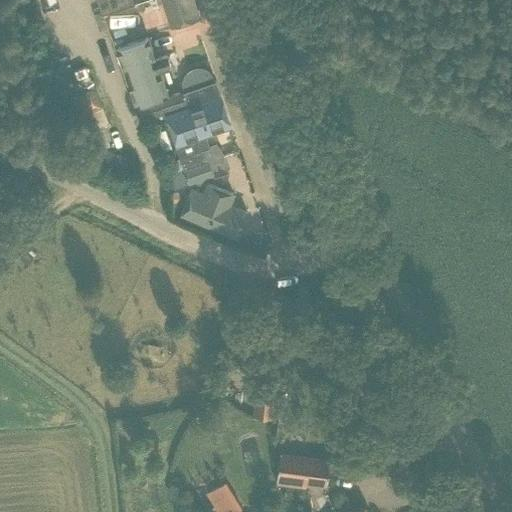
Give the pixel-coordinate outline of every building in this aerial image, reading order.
[(162,21),(157,6),(155,0),(145,0),(130,4),(138,28),(157,22),(162,21)] [(160,0),(169,26),(199,16),(193,0),(160,0)] [(169,65),(165,54),(154,58),(147,36),(116,46),(135,101),(157,94),(165,91),(164,89),(158,69),(169,65)] [(176,143),(229,124),(214,79),(183,90),(188,104),(189,106),(166,114),(176,143)] [(109,144),(101,124),(107,121),(91,80),(84,82),(86,89),(70,94),(90,151),(109,144)] [(141,120),(188,104),(183,90),(176,93),(173,86),(164,89),(165,91),(157,94),(159,99),(136,106),(141,120)] [(101,147),(94,160),(133,180),(141,166),(102,147),(101,147)] [(207,161),(202,148),(166,161),(170,174),(207,161)] [(213,157),(218,173),(236,168),(231,152),(213,157)] [(212,174),(207,161),(170,174),(174,187),(195,180),(196,183),(206,180),(205,177),(212,174)] [(248,210),(230,203),(234,192),(205,181),(202,191),(189,186),(178,215),(236,239),(248,210)] [(253,414),(270,417),(273,392),(256,390),(253,414)] [(302,460),(278,457),(275,482),(300,485),(301,481),(325,485),(328,458),(303,455),(302,460)] [(206,492),(218,511),(233,511),(237,510),(220,483),(206,492)]
